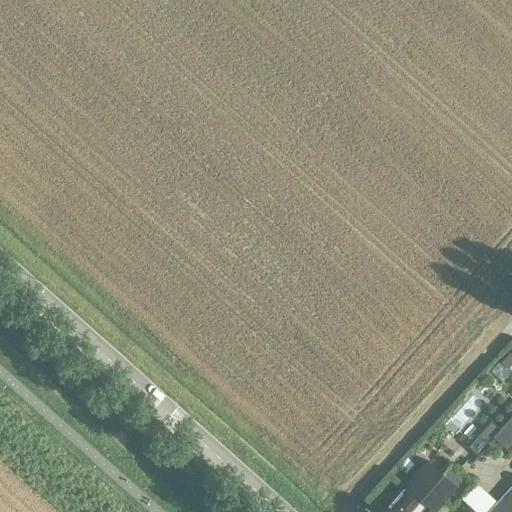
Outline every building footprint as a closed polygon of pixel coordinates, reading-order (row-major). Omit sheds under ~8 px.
[(508,369),(511,364),(511,355),(509,353),(500,363),(508,369)] [(503,382),(510,373),(498,362),(490,371),(503,382)] [(511,411),(489,436),(508,453),(511,448),(511,411)] [(399,466),(405,472),(413,463),(407,457),(399,466)] [(385,511),(418,511),(426,504),(436,511),(446,500),(452,506),(475,481),(474,480),(472,481),(452,463),(442,474),(427,460),(382,509),(385,511)] [(476,511),(485,511),(496,501),(475,482),(461,497),(476,511)] [(511,511),(511,486),(488,511),(511,511)]
